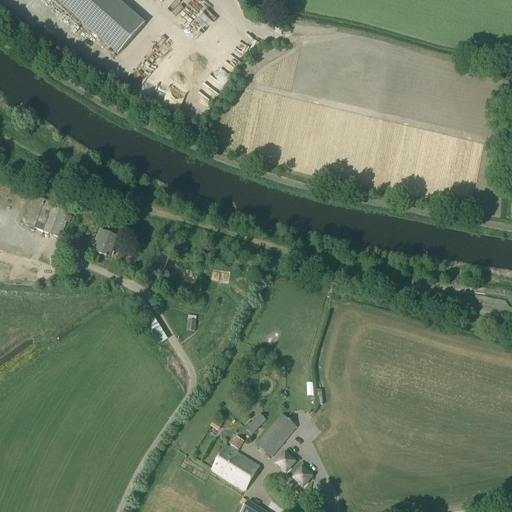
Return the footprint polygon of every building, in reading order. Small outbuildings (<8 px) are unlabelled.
[(53,0),(118,56),(145,25),(117,0),(53,0)] [(31,195),(20,224),(58,238),(61,231),(63,232),(67,223),(69,224),(71,218),(67,216),(69,210),(31,195)] [(99,242),(96,248),(95,251),(105,255),(105,256),(106,257),(107,256),(109,257),(118,237),(100,229),(96,240),(99,242)] [(167,341),(141,297),(134,302),(147,322),(144,324),(158,346),(167,341)] [(195,332),(195,321),(187,321),(186,332),(195,332)] [(266,420),(260,415),(259,415),(245,430),(251,435),(266,420)] [(282,415),(256,446),(271,458),(296,428),(282,415)] [(226,447),(211,471),(245,492),(260,468),(237,454),(244,443),(236,437),(229,448),(226,447)] [(295,463),(285,454),(276,464),(286,472),(295,463)] [(303,487),(312,477),(302,469),(293,478),(303,487)] [(253,511),(257,507),(248,501),(241,511),(253,511)]
